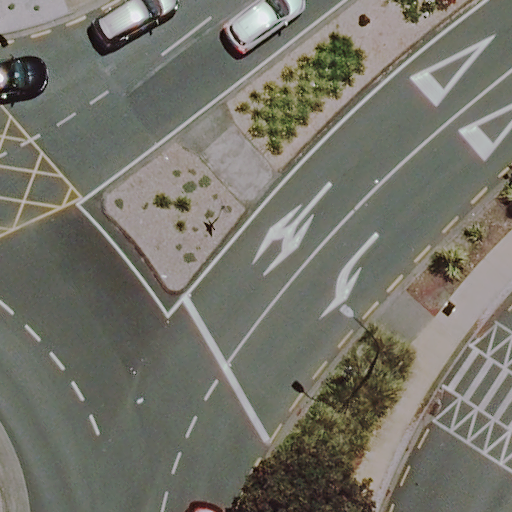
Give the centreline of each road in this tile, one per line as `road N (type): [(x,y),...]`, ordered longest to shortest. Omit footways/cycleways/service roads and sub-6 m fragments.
road 1 (tertiary): [(511,70),(454,115),(272,301),(129,484)]
road 2 (tertiary): [(0,247),(78,326),(114,402),(129,484)]
road 3 (tertiary): [(0,176),(209,0)]
